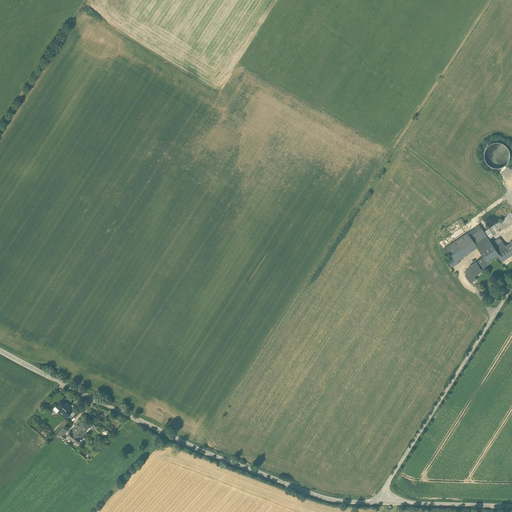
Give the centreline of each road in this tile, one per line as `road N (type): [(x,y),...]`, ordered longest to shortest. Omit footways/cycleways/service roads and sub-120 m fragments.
road 1 (unclassified): [(0,351),(166,434),(314,495),(385,502)]
road 2 (unclassified): [(511,287),(384,487),(385,502)]
road 3 (unclassified): [(385,502),(511,506)]
